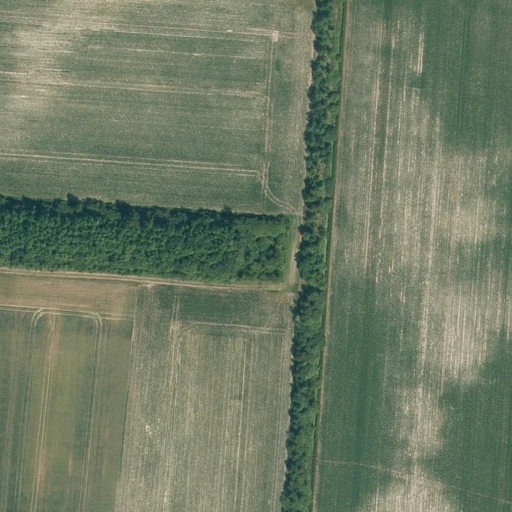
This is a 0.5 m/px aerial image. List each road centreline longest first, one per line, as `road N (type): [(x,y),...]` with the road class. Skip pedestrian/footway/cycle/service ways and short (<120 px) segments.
road 1 (track): [(281,511),(318,0)]
road 2 (track): [(0,269),(297,289)]
